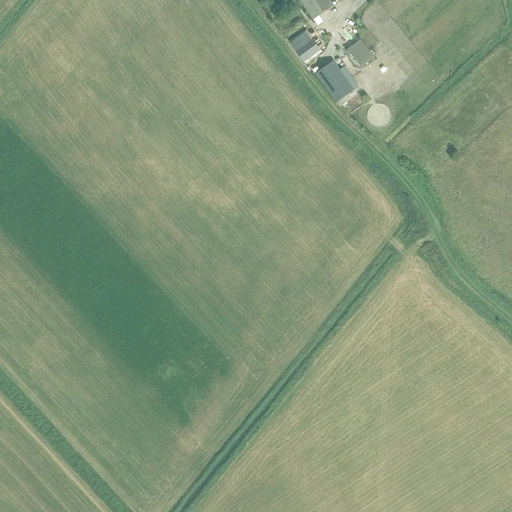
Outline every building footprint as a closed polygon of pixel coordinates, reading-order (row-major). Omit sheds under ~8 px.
[(329,0),(300,0),(313,19),(333,5),(329,0)] [(307,32),(291,44),(304,61),(320,49),(318,47),(323,44),(314,32),(310,35),(307,32)] [(361,39),(346,50),(360,69),(375,58),(361,39)] [(344,51),(338,56),(345,66),(352,61),(344,51)] [(316,73),(337,102),(354,90),(333,61),(316,73)] [(394,238),(388,245),(396,252),(402,245),(394,238)]
